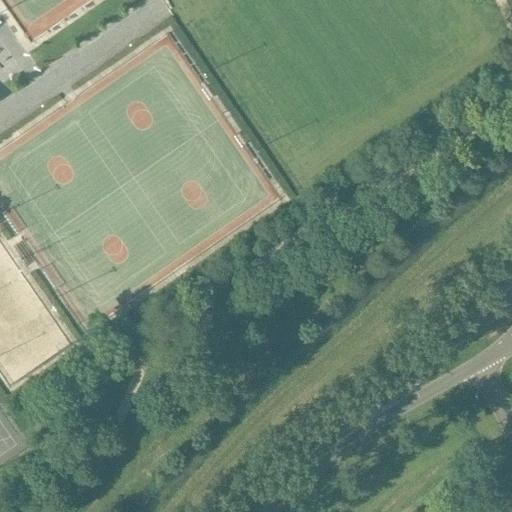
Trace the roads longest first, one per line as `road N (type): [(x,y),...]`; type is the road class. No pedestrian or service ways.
road 1 (unknown): [(84,511),(263,286),(456,173),(511,121)]
road 2 (tertiary): [(511,296),(360,424)]
road 3 (tertiary): [(257,511),(360,424)]
road 4 (tertiary): [(360,424),(479,364)]
